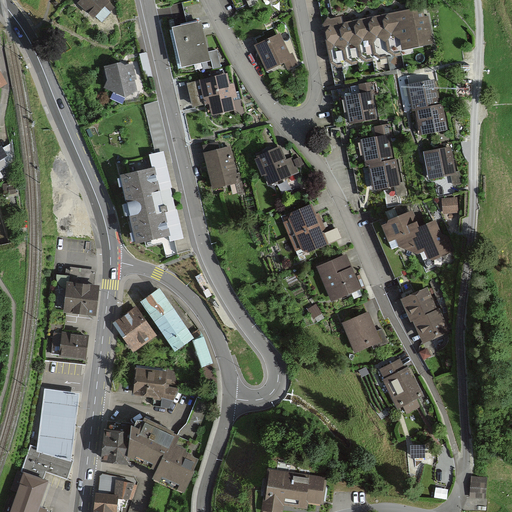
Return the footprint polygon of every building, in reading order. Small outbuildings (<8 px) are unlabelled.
[(109,4),(105,0),(79,0),(76,3),(92,20),(109,4)] [(425,5),(326,27),(335,67),(434,46),(425,5)] [(200,22),(170,29),(179,69),(209,62),(200,22)] [(280,36),(256,49),(268,72),(283,65),(286,71),(296,66),(280,36)] [(119,63),(104,69),(107,82),(104,88),(112,93),(110,101),(121,106),(122,97),(137,94),(134,82),(138,80),(133,64),(123,67),(119,63)] [(226,77),(188,86),(194,112),(206,110),(208,117),(234,111),(226,77)] [(434,82),(409,86),(413,109),(416,109),(438,105),(434,82)] [(362,95),(345,98),(350,124),(378,119),(372,84),(361,86),(362,95)] [(438,105),(416,109),(421,133),(445,129),(441,104),(438,105)] [(387,137),(362,142),(367,165),(370,164),(391,160),(387,137)] [(230,148),(203,155),(212,190),(230,186),(232,194),(242,191),(230,148)] [(280,148),(256,159),(268,186),(301,172),(295,159),(286,163),(280,148)] [(452,148),(425,153),(430,179),(457,174),(452,148)] [(391,160),(370,164),(375,189),(399,184),(394,160),(391,160)] [(152,170),(119,177),(133,244),(166,237),(152,170)] [(458,198),(444,199),(444,213),(458,212),(458,198)] [(311,208),(286,218),(293,236),(318,225),(311,208)] [(399,235),(404,245),(438,231),(435,222),(418,229),(412,214),(383,226),(388,239),(399,235)] [(318,225),(293,236),(300,253),(326,243),(318,225)] [(441,238),(438,231),(404,245),(408,257),(423,251),(428,263),(455,252),(448,235),(441,238)] [(345,258),(320,268),(333,298),(358,288),(345,258)] [(97,272),(69,270),(68,277),(57,276),(54,312),(94,315),(97,272)] [(191,337),(158,290),(139,304),(172,351),(191,337)] [(427,290),(403,301),(412,321),(415,320),(436,311),(427,290)] [(155,335),(135,308),(115,323),(135,350),(155,335)] [(436,311),(415,320),(424,341),(448,331),(438,310),(436,311)] [(368,313),(342,324),(355,355),(387,341),(382,330),(377,332),(368,313)] [(87,337),(60,335),(59,357),(86,359),(87,337)] [(202,339),(194,342),(206,383),(215,381),(202,339)] [(401,360),(379,370),(397,410),(420,399),(401,360)] [(165,370),(138,368),(136,393),(156,395),(155,404),(169,406),(176,389),(164,388),(165,370)] [(77,395),(45,391),(38,449),(70,460),(77,395)] [(130,435),(106,432),(102,460),(128,462),(129,456),(154,468),(150,477),(185,492),(199,460),(176,448),(181,438),(136,417),(130,435)] [(38,449),(31,447),(8,511),(39,511),(51,474),(67,480),(74,461),(70,460),(38,449)] [(324,480),(267,474),(262,511),(280,511),(281,507),(304,510),(305,503),(321,505),(324,480)] [(138,483),(102,476),(99,511),(117,511),(118,502),(134,503),(138,483)] [(486,478),(472,477),(471,497),(485,498),(486,478)]
